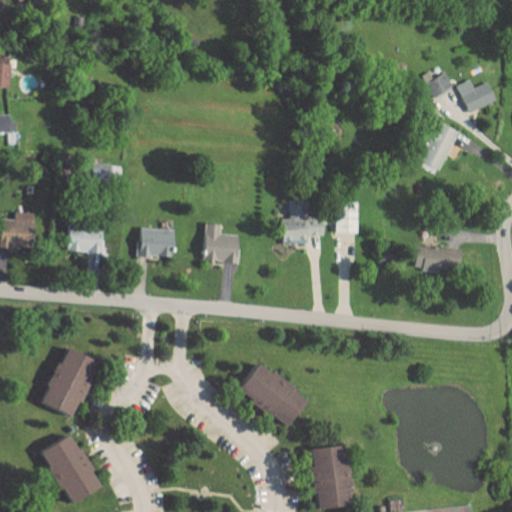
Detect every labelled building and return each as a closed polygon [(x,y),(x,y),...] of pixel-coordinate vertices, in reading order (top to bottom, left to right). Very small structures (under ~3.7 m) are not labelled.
[(464,113),(492,100),(484,82),(456,95),(464,113)] [(453,130),(433,122),(418,162),(438,170),(453,130)] [(119,181),(119,164),(84,163),(83,181),(119,181)] [(319,235),(316,216),(306,217),(304,199),(286,201),(288,218),(275,219),(278,246),(304,243),(303,237),(319,235)] [(353,202),(331,202),(331,233),(353,234),(353,202)] [(0,247),(28,248),(29,213),(11,212),(10,220),(0,219),(0,247)] [(199,262),(233,263),(234,234),(216,234),(216,224),(200,224),(199,262)] [(63,226),(62,253),(96,253),(97,227),(63,226)] [(134,256),(168,257),(169,229),(134,228),(134,256)] [(411,268),(456,269),(456,249),(411,248),(411,268)] [(67,415),(92,360),(60,345),(35,401),(67,415)] [(280,426),(302,396),(252,360),(231,389),(280,426)] [(35,447),(62,501),(93,486),(66,432),(35,447)] [(345,503),(339,442),(305,446),(312,507),(345,503)]
